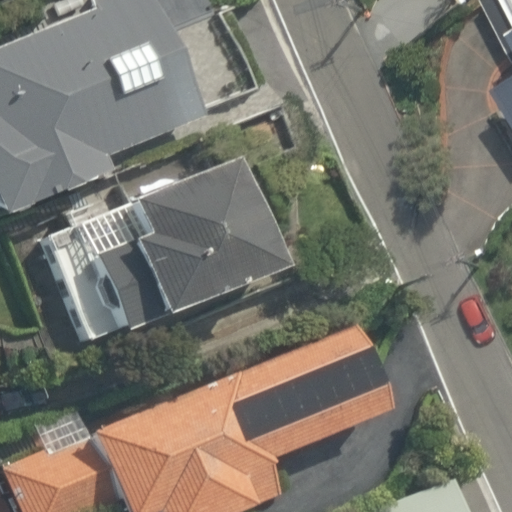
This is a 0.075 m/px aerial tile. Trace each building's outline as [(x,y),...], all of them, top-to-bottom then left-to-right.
[(0,237),(94,203),(85,179),(205,136),(155,0),(112,0),(0,40),(0,237)] [(511,0),(492,0),(511,41),(511,0)] [(245,171),(38,243),(82,367),(288,295),(245,171)] [(356,334),(0,458),(0,481),(10,511),(285,511),(269,466),(388,424),(356,334)] [(463,511),(456,489),(384,511),(463,511)]
